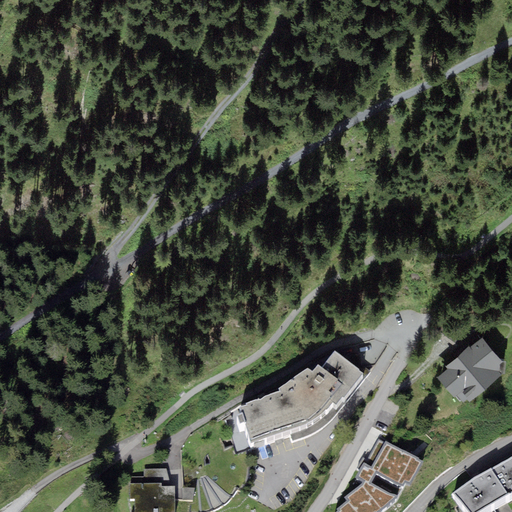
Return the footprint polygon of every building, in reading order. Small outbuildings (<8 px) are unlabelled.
[(503,363),(481,338),(471,346),(470,345),(445,366),(449,370),(440,378),(460,402),(466,397),(469,401),(502,373),(498,368),(503,363)] [(359,369),(335,351),(320,367),(318,364),(312,371),(308,368),(278,388),(280,392),(246,403),(247,405),(238,406),(241,414),(237,415),(240,423),(244,421),(251,443),(288,430),(292,442),(304,439),(327,426),(337,414),(366,376),(370,371),(362,365),(359,369)] [(360,470),(356,477),(363,482),(345,497),(347,500),(336,509),(338,511),(336,511),(380,511),(396,499),(405,483),(411,485),(423,462),(418,460),(419,458),(385,441),(384,443),(378,440),(367,460),(362,458),(356,468),(360,470)] [(511,457),(475,476),(453,493),(467,511),(478,511),(511,492),(511,457)] [(131,477),(130,483),(161,483),(161,486),(172,486),(167,469),(144,469),(144,477),(131,477)] [(161,483),(130,483),(130,498),(135,498),(134,511),(174,511),(175,486),(172,486),(161,486),(161,483)] [(194,497),(194,485),(180,486),(181,498),(194,497)]
